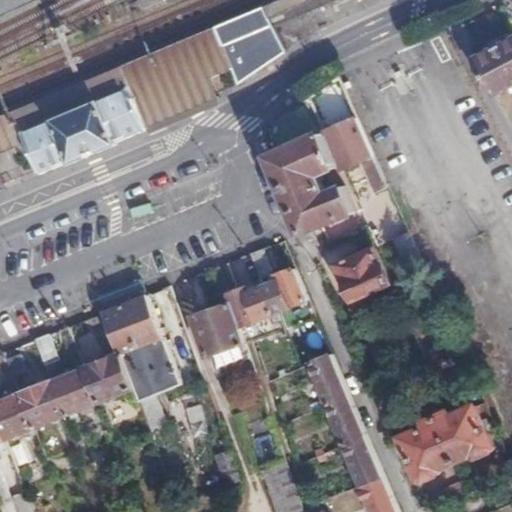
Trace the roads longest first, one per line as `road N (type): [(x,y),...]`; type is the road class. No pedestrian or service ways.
road 1 (residential): [(242,198),(288,228),(308,261),(415,511)]
road 2 (tertiary): [(444,0),(283,77),(219,130)]
road 3 (residential): [(0,293),(242,198)]
road 4 (tertiary): [(219,130),(192,153),(0,235)]
